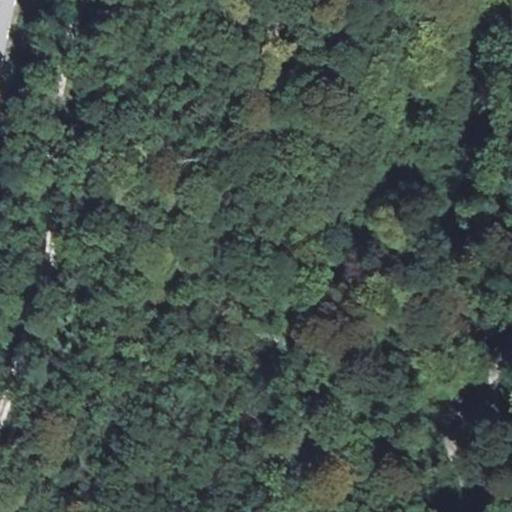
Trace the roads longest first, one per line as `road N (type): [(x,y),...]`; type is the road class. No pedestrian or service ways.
road 1 (track): [(279,0),(288,339),(319,511)]
road 2 (track): [(0,417),(51,248),(62,134),(89,0)]
road 3 (track): [(493,511),(456,414),(511,359)]
